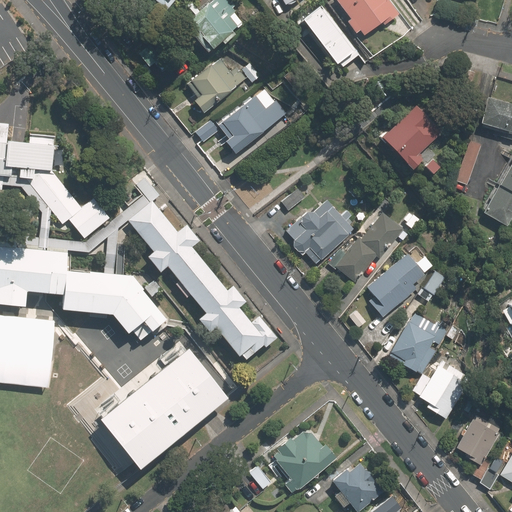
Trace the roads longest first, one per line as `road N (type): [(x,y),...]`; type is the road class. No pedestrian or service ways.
road 1 (residential): [(334,349),(45,0)]
road 2 (residential): [(334,349),(133,511)]
road 3 (residential): [(463,511),(334,349)]
